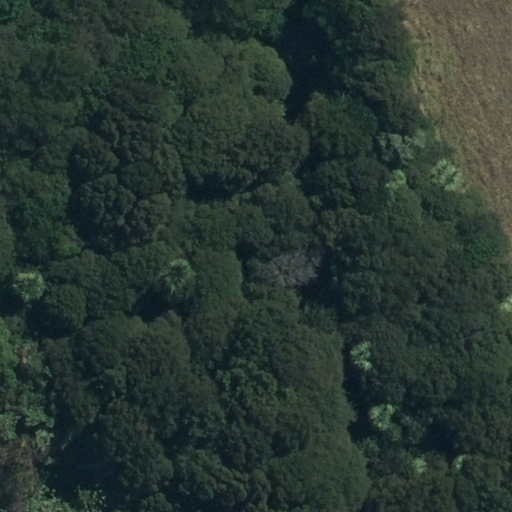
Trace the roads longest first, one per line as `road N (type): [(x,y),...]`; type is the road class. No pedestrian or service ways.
road 1 (track): [(363,511),(331,386),(289,116),(296,23),(287,0)]
road 2 (track): [(289,116),(223,34),(175,0)]
